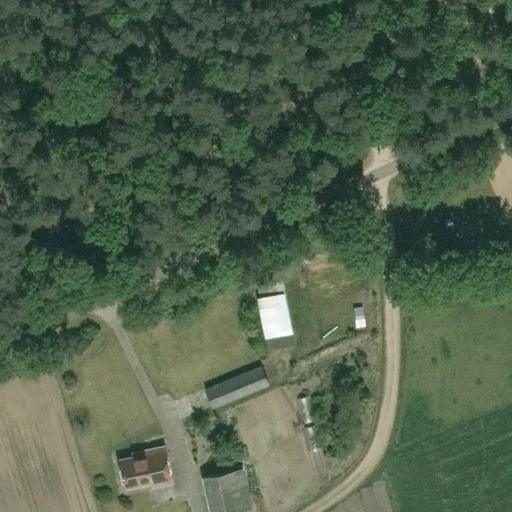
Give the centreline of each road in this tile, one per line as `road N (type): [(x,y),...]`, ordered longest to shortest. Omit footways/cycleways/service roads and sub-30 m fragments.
road 1 (unclassified): [(0,335),(379,174)]
road 2 (unclassified): [(301,511),(370,466),(387,369),(379,174)]
road 3 (track): [(373,0),(379,174)]
road 4 (unclassified): [(379,174),(511,113)]
